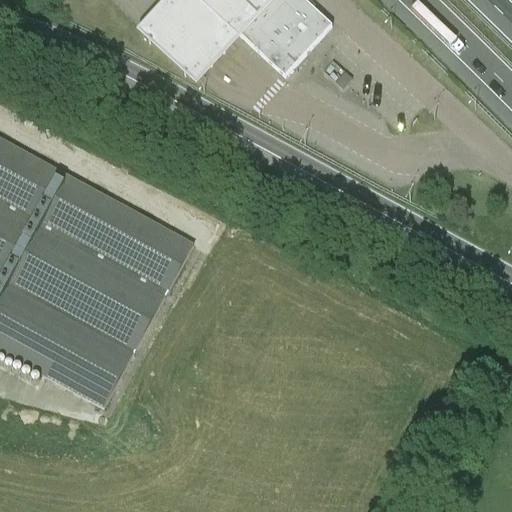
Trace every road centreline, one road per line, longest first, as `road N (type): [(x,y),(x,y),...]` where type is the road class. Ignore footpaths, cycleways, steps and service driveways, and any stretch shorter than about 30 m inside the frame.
road 1 (motorway): [(0,18),(107,57),(511,277)]
road 2 (motorway): [(415,0),(511,93)]
